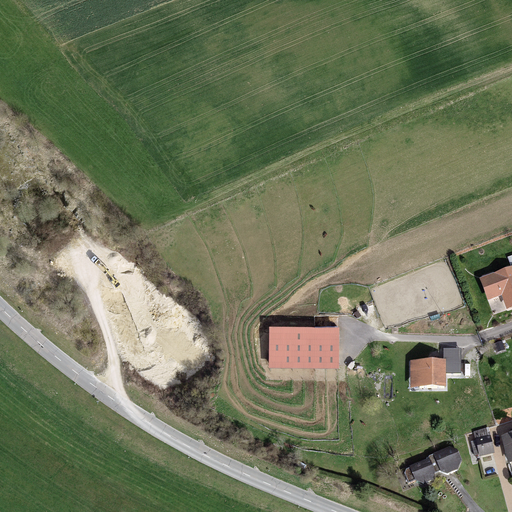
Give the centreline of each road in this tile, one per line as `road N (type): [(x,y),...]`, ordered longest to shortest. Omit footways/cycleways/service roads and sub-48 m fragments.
road 1 (tertiary): [(331,511),(157,430),(0,309)]
road 2 (residential): [(511,328),(478,339),(355,335)]
